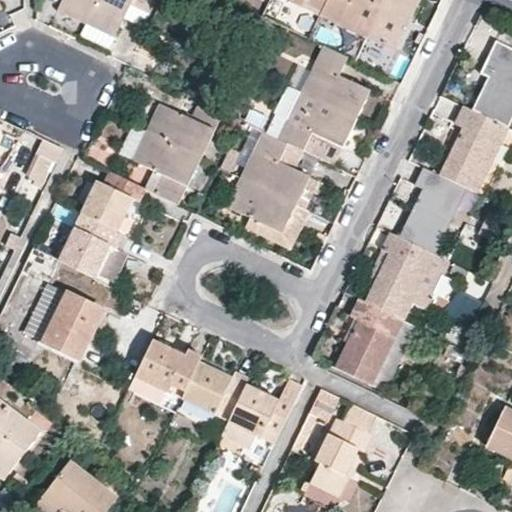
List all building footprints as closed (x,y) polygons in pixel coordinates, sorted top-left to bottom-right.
[(63,0),(59,9),(87,22),(97,0),(63,0)] [(97,0),(87,22),(115,36),(130,7),(148,15),(154,0),(97,0)] [(327,0),(290,0),(321,14),(327,0)] [(351,0),(350,0),(327,0),(321,14),(340,24),(367,37),(385,0),(351,0)] [(385,0),(367,37),(396,51),(420,0),(385,0)] [(321,14),(314,27),(334,37),(340,24),(321,14)] [(87,22),(81,35),(109,48),(115,36),(87,22)] [(367,37),(363,46),(359,56),(388,69),(391,60),(396,51),(367,37)] [(473,110),(509,128),(511,121),(511,49),(497,42),(489,60),(496,64),(473,110)] [(325,47),(303,93),(358,120),(371,91),(341,75),(349,58),(325,47)] [(304,151),(313,133),(342,147),(343,148),(358,120),(303,93),(280,139),(289,143),(304,151)] [(161,104),(148,132),(202,159),(219,122),(225,112),(201,100),(192,118),(161,104)] [(468,189),(477,194),(509,128),(473,110),(465,106),(457,125),(464,128),(441,176),(468,189)] [(248,109),(243,122),(261,128),(265,115),(248,109)] [(225,112),(219,122),(238,131),(243,121),(225,112)] [(155,193),(179,205),(202,159),(148,132),(135,160),(164,175),(155,193)] [(267,132),(243,179),(297,205),(311,176),(295,167),(280,162),(289,143),(280,139),(267,132)] [(333,165),(342,147),(313,133),(304,151),(333,165)] [(304,151),(289,143),(280,162),(295,167),(304,151)] [(54,160),(40,154),(29,177),(34,180),(32,185),(39,188),(42,184),(44,183),(54,160)] [(415,186),(423,189),(400,237),(436,255),(468,189),(441,176),(424,168),(415,186)] [(146,189),(113,173),(107,185),(99,182),(82,215),(118,231),(134,198),(140,202),(146,189)] [(229,207),(252,218),(297,240),(310,211),(297,205),(243,179),(229,207)] [(118,231),(82,215),(59,262),(95,279),(98,275),(114,283),(128,254),(117,248),(123,235),(118,231)] [(252,218),(247,228),(292,249),(297,240),(252,218)] [(404,320),(413,302),(436,255),(400,237),(391,234),(384,252),(390,256),(367,303),(404,320)] [(367,303),(390,256),(384,252),(359,299),(367,303)] [(449,261),(436,255),(413,302),(427,308),(449,261)] [(68,294),(49,285),(27,334),(44,342),(68,294)] [(89,341),(102,310),(68,294),(44,342),(80,359),(89,341)] [(351,318),(359,321),(336,368),(372,386),(404,320),(367,303),(359,299),(351,318)] [(443,299),(436,315),(449,321),(457,306),(443,299)] [(436,315),(429,329),(442,335),(449,321),(436,315)] [(372,386),(384,392),(416,327),(404,320),(372,386)] [(189,351),(186,357),(153,341),(136,376),(170,391),(172,386),(185,392),(200,364),(203,358),(189,351)] [(30,361),(15,352),(7,373),(22,383),(30,361)] [(235,373),(233,380),(200,364),(185,392),(183,399),(216,415),(219,409),(232,416),(247,387),(250,380),(235,373)] [(136,376),(129,390),(176,412),(183,399),(185,392),(172,386),(170,391),(136,376)] [(289,382),(279,402),(247,387),(232,416),(230,422),(274,443),(298,397),(301,388),(289,382)] [(315,390),(309,416),(332,422),(338,395),(315,390)] [(183,399),(176,412),(209,428),(211,422),(226,429),(230,422),(232,416),(219,409),(216,415),(183,399)] [(0,462),(11,471),(42,431),(0,400),(0,462)] [(352,406),(344,423),(368,435),(377,417),(352,406)] [(511,411),(505,408),(486,447),(511,458),(511,411)] [(342,423),(337,420),(329,436),(335,438),(342,423)] [(271,450),(274,443),(230,422),(226,429),(223,435),(256,450),(259,444),(271,450)] [(344,423),(342,423),(335,438),(329,436),(316,462),(319,465),(310,484),(341,498),(351,478),(347,475),(359,450),(363,451),(371,436),(368,435),(344,423)] [(0,472),(6,477),(11,471),(0,462),(0,472)] [(106,511),(117,498),(103,486),(74,464),(71,462),(46,496),(67,511),(106,511)] [(20,470),(11,481),(22,489),(31,479),(20,470)]
